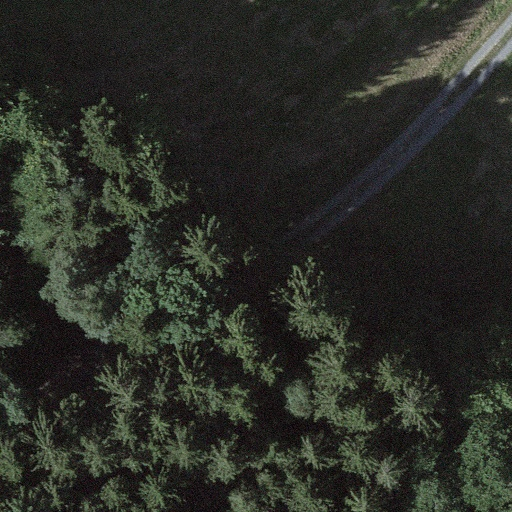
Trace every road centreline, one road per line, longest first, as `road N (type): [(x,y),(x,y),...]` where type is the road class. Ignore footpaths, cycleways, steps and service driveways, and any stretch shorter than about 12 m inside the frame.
road 1 (track): [(0,401),(191,299),(398,145),(511,18)]
road 2 (track): [(511,383),(392,511)]
